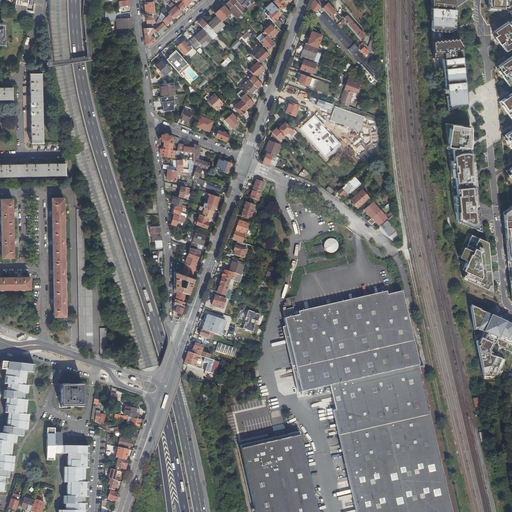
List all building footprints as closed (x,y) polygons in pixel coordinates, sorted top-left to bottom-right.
[(28,3),(28,0),(16,0),(14,15),(26,15),(27,5),(23,5),(23,2),(28,3)] [(169,0),(156,0),(157,1),(162,7),(165,10),(168,7),(162,1),(163,0),(162,0),(163,0),(167,3),(169,0)] [(176,5),(180,9),(185,4),(181,0),(175,0),(177,1),(176,2),(177,3),(176,5)] [(235,0),(229,0),(224,5),(231,12),(236,19),(245,11),(235,0)] [(284,4),(288,0),(274,0),(273,1),(280,8),(284,4)] [(320,6),(314,0),(313,0),(311,9),(318,17),(324,11),(322,8),(320,6)] [(432,20),(431,29),(432,31),(435,29),(436,31),(439,30),(440,31),(442,30),(443,39),(440,41),(439,40),(436,41),(435,40),(432,42),(433,58),(442,57),(444,82),(445,88),(443,89),(443,93),(445,92),(447,110),(458,105),(458,102),(467,101),(462,49),(460,49),(460,48),(462,46),(452,30),(452,29),(455,29),(456,9),(454,9),(454,0),(431,0),(430,19),(434,19),(434,20),(432,20)] [(145,2),(144,2),(145,14),(154,13),(153,1),(145,2)] [(266,6),(270,11),(272,13),(275,10),(276,11),(278,8),(272,1),(266,6)] [(335,11),(328,2),(322,8),(324,11),(329,16),(331,15),(335,11)] [(173,17),(174,18),(181,11),(175,5),(172,8),(168,12),(173,17)] [(224,5),(219,9),(226,17),(231,12),(224,5)] [(219,9),(214,13),(217,16),(221,21),(226,17),(219,9)] [(115,19),(114,11),(105,10),(105,20),(115,19)] [(266,15),(273,22),(277,18),(275,17),(279,14),(276,11),(275,10),(272,13),(270,11),(266,15)] [(324,11),(318,17),(351,53),(357,47),(339,27),(337,25),(333,20),(329,16),(324,11)] [(160,12),(158,18),(165,25),(173,17),(168,12),(166,14),(167,15),(166,17),(160,12)] [(273,33),(279,28),(273,22),(266,15),(264,12),(260,15),(267,22),(268,22),(270,25),(263,31),(264,31),(270,38),(274,34),(273,33)] [(146,19),(147,27),(153,27),(153,25),(151,26),(151,23),(153,23),(153,20),(156,20),(155,16),(152,16),(152,15),(147,16),(148,19),(146,19)] [(354,32),(359,37),(363,34),(360,32),(361,31),(346,15),(344,17),(343,18),(347,21),(346,23),(354,32)] [(214,20),(208,25),(213,30),(215,33),(224,24),(221,21),(217,16),(213,19),(214,20)] [(118,22),(119,28),(131,27),(132,27),(131,18),(122,18),(122,21),(118,22)] [(154,28),(155,30),(158,33),(166,26),(165,25),(158,18),(155,22),(158,26),(156,28),(155,27),(154,28)] [(198,23),(203,28),(208,35),(213,30),(208,25),(202,19),(198,23)] [(511,25),(508,20),(495,29),(506,48),(511,44),(511,25)] [(147,27),(143,28),(146,44),(149,45),(156,39),(154,37),(152,36),(152,34),(151,34),(153,31),(154,32),(155,30),(154,28),(153,27),(147,27)] [(203,28),(193,37),(199,43),(202,46),(211,37),(208,35),(203,28)] [(273,48),(276,44),(270,38),(264,31),(262,33),(265,37),(260,42),(267,49),(271,46),(273,48)] [(308,40),(307,44),(317,48),(321,36),(321,35),(318,34),(316,33),(315,34),(311,33),(308,40)] [(371,51),(375,56),(374,41),(370,36),(367,46),(371,51)] [(189,41),(195,47),(199,43),(193,37),(189,41)] [(182,52),(184,54),(191,48),(184,40),(177,46),(182,52)] [(305,43),(301,54),(300,57),(317,64),(321,53),(316,51),(317,48),(307,44),(305,43)] [(357,47),(359,49),(364,55),(368,52),(363,47),(364,46),(362,43),(357,47)] [(266,57),(269,55),(259,44),(252,51),(261,61),(266,57)] [(176,50),(167,59),(180,73),(190,65),(176,50)] [(357,50),(352,55),(371,76),(376,71),(376,68),(369,61),(368,63),(357,50)] [(259,63),(261,61),(252,51),(250,53),(258,61),(259,63)] [(218,63),(222,60),(217,53),(213,57),(218,63)] [(511,56),(511,55),(500,62),(504,67),(502,69),(504,72),(505,71),(511,80),(511,79),(511,56)] [(228,57),(221,63),(228,70),(230,68),(227,65),(228,64),(227,64),(229,63),(231,64),(233,63),(228,57)] [(157,68),(163,75),(171,69),(162,59),(155,65),(157,68)] [(312,73),(316,63),(303,59),(299,69),(312,73)] [(255,76),(264,68),(260,64),(259,63),(258,61),(249,70),(253,75),(255,76)] [(161,77),(163,75),(157,68),(155,70),(161,77)] [(29,74),(30,131),(42,131),(41,73),(40,73),(32,73),(29,73),(29,74)] [(311,77),(298,73),(295,81),(303,84),(304,85),(308,86),(311,77)] [(256,87),(260,83),(255,76),(253,75),(249,79),(256,87)] [(348,80),(344,89),(353,92),(356,93),(359,84),(361,85),(362,81),(350,77),(349,80),(348,80)] [(251,93),(256,88),(256,87),(249,79),(248,79),(239,87),(241,90),(250,99),(253,96),(251,93)] [(160,84),(161,94),(174,92),(173,82),(160,84)] [(0,99),(12,99),(12,86),(11,86),(11,87),(0,87),(0,99)] [(340,104),(348,106),(353,92),(344,89),(341,100),(342,100),(340,104)] [(248,106),(253,102),(250,99),(241,90),(237,94),(242,99),(248,106)] [(511,91),(501,99),(507,108),(510,107),(511,110),(511,91)] [(215,109),(220,105),(223,103),(214,93),(207,100),(215,109)] [(170,103),(173,102),(173,100),(174,100),(173,95),(162,96),(159,97),(160,102),(163,101),(163,104),(170,103)] [(244,110),(248,106),(242,99),(234,107),(241,115),(244,111),(244,110)] [(299,105),(289,101),(285,113),(295,116),(299,105)] [(342,108),(340,113),(343,114),(342,117),(339,124),(348,128),(354,112),(342,108)] [(180,118),(184,120),(188,111),(183,109),(180,118)] [(231,127),(239,120),(232,113),(224,119),(222,116),(219,119),(229,130),(232,127),(231,127)] [(201,128),(202,128),(206,118),(200,115),(196,124),(202,127),(201,128)] [(206,118),(202,128),(208,131),(213,121),(206,118)] [(284,121),(277,129),(283,135),(284,137),(285,135),(285,134),(291,128),(284,121)] [(470,126),(445,123),(447,140),(447,145),(448,145),(456,222),(481,232),(473,155),(469,147),(470,126)] [(277,129),(276,128),(271,132),(272,133),(278,139),(283,135),(277,129)] [(228,133),(218,129),(215,136),(225,141),(228,133)] [(42,142),(42,131),(30,131),(30,143),(43,143),(43,142),(42,142)] [(158,136),(159,141),(163,141),(172,142),(178,143),(179,138),(164,132),(158,136)] [(275,156),(280,142),(278,139),(272,133),(264,152),(266,152),(262,162),(268,164),(269,160),(271,161),(271,158),(270,158),(272,155),(275,156)] [(162,148),(170,149),(171,149),(172,142),(163,141),(162,148)] [(183,144),(178,143),(176,150),(178,150),(193,152),(193,147),(183,146),(183,144)] [(193,152),(193,160),(193,163),(207,168),(209,163),(197,159),(197,154),(198,154),(199,146),(194,144),(193,147),(193,152)] [(159,148),(161,156),(173,157),(173,155),(170,154),(170,149),(162,148),(159,148)] [(268,164),(274,166),(278,157),(275,156),(272,155),(270,158),(271,158),(271,161),(269,160),(268,164)] [(215,167),(227,171),(230,162),(219,158),(215,167)] [(0,176),(65,176),(65,163),(65,164),(0,164),(0,176)] [(201,168),(193,165),(193,168),(194,169),(193,170),(194,171),(193,175),(198,177),(201,168)] [(174,170),(167,169),(166,178),(175,179),(177,170),(174,170)] [(355,180),(353,177),(345,183),(348,186),(355,180)] [(223,198),(226,188),(224,187),(222,194),(218,192),(218,191),(219,191),(220,186),(208,182),(199,178),(199,181),(198,183),(203,185),(204,182),(207,183),(206,186),(215,190),(215,191),(214,191),(213,195),(219,197),(223,198)] [(256,179),(253,188),(261,191),(264,182),(256,179)] [(178,185),(172,183),(172,187),(180,189),(178,196),(183,197),(184,193),(187,193),(188,187),(187,187),(178,185)] [(344,195),(349,191),(344,185),(337,191),(340,195),(342,193),(344,195)] [(261,191),(253,188),(250,197),(258,200),(261,191)] [(350,199),(354,204),(355,202),(358,207),(369,198),(361,189),(350,199)] [(216,206),(219,197),(213,195),(208,193),(207,194),(209,195),(207,203),(204,202),(203,206),(203,207),(213,210),(214,206),(216,206)] [(170,203),(175,205),(179,206),(182,199),(172,195),(170,203)] [(66,316),(63,199),(52,199),(54,316),(66,316)] [(14,257),(12,200),(0,200),(2,257),(14,257)] [(380,210),(372,201),(364,209),(371,218),(376,214),(380,210)] [(246,202),(240,216),(249,220),(255,205),(246,202)] [(175,205),(172,213),(177,215),(178,211),(179,212),(181,207),(179,206),(175,205)] [(511,205),(503,212),(503,215),(505,228),(506,227),(507,234),(505,234),(508,261),(511,261),(511,260),(511,205)] [(210,217),(210,218),(213,210),(203,207),(203,208),(204,209),(202,214),(208,217),(210,217)] [(93,348),(91,286),(85,286),(83,209),(83,208),(76,208),(76,210),(77,210),(77,216),(80,345),(86,345),(86,348),(93,348)] [(172,216),(171,224),(176,226),(177,219),(182,221),(183,217),(179,216),(177,215),(172,213),(168,212),(168,215),(172,216)] [(207,228),(208,222),(207,221),(208,217),(202,214),(200,214),(198,217),(196,224),(207,228)] [(367,221),(371,225),(375,221),(379,225),(383,221),(376,214),(371,218),(367,221)] [(394,218),(393,215),(377,229),(395,242),(398,238),(394,219),(395,218),(394,217),(394,218)] [(239,220),(235,231),(242,233),(245,234),(245,233),(246,234),(246,233),(245,232),(248,224),(239,220)] [(160,232),(160,226),(150,226),(150,232),(150,234),(157,234),(157,232),(160,232)] [(233,236),(232,239),(242,242),(245,234),(242,233),(235,231),(233,236)] [(195,232),(191,247),(196,249),(198,244),(201,245),(203,245),(204,240),(206,235),(195,232)] [(487,242),(469,233),(458,258),(467,261),(462,273),(465,274),(461,280),(492,294),(487,242)] [(314,251),(316,257),(325,254),(326,255),(327,257),(329,257),(331,258),(333,258),(335,257),(336,256),(338,255),(338,254),(339,252),(339,250),(339,248),(338,246),(337,245),(336,244),(335,244),(334,243),(332,243),(331,243),(329,243),(327,244),(326,245),(324,247),(324,249),(314,251)] [(233,255),(243,258),(246,249),(235,246),(233,250),(235,251),(233,255)] [(190,247),(187,255),(197,258),(199,254),(198,253),(199,250),(196,249),(191,247),(190,247)] [(174,268),(174,272),(179,273),(191,277),(193,273),(196,262),(197,259),(197,258),(187,255),(185,263),(188,264),(187,266),(188,266),(186,273),(180,271),(180,270),(174,268)] [(233,260),(229,271),(236,274),(240,275),(243,263),(233,260)] [(224,270),(222,276),(230,279),(231,279),(232,276),(235,277),(236,274),(229,271),(224,270)] [(174,272),(174,289),(177,290),(178,290),(186,293),(188,294),(194,278),(191,277),(179,273),(174,272)] [(29,276),(0,276),(0,288),(30,288),(29,276)] [(219,283),(218,286),(227,289),(230,279),(222,276),(219,283)] [(210,289),(209,293),(215,295),(225,298),(228,299),(230,293),(231,290),(227,289),(218,286),(216,292),(216,291),(210,289)] [(177,293),(175,299),(183,301),(186,293),(178,290),(177,293)] [(449,511),(437,456),(429,422),(428,415),(426,407),(418,367),(413,343),(411,337),(403,300),(401,292),(387,295),(362,300),(313,311),(299,315),(295,315),(291,297),(286,298),(287,302),(284,303),(285,307),(283,308),(285,317),(283,318),(285,326),(291,353),(296,374),(299,390),(300,392),(329,385),(334,410),(340,435),(344,455),(349,478),(356,508),(356,511),(449,511)] [(362,300),(387,295),(387,292),(298,312),(299,315),(313,311),(362,300)] [(225,298),(215,295),(211,305),(222,309),(225,298)] [(173,305),(173,310),(181,313),(183,308),(185,302),(183,301),(175,299),(173,305)] [(511,324),(470,306),(474,330),(476,329),(481,331),(482,340),(476,341),(484,377),(493,377),(495,374),(498,374),(504,361),(489,354),(496,338),(511,344),(511,324)] [(249,319),(248,323),(255,325),(256,321),(258,322),(261,314),(249,310),(246,318),(249,319)] [(206,314),(201,329),(208,331),(211,332),(212,333),(220,335),(225,321),(206,314)] [(246,323),(243,329),(253,332),(255,326),(255,325),(248,323),(248,324),(246,323)] [(296,391),(299,390),(296,374),(291,353),(285,326),(282,326),(287,346),(296,391)] [(201,329),(199,335),(199,336),(204,337),(210,339),(211,338),(212,333),(211,332),(208,331),(201,329)] [(449,511),(451,511),(448,497),(448,496),(442,469),(437,446),(437,442),(432,423),(431,415),(428,402),(428,401),(422,377),(421,369),(416,350),(413,336),(412,337),(411,337),(413,343),(418,367),(426,407),(428,415),(429,422),(437,456),(449,511)] [(191,353),(198,355),(200,356),(201,352),(202,353),(203,352),(202,352),(203,350),(202,349),(203,345),(202,345),(197,343),(195,342),(191,353)] [(233,357),(236,348),(217,343),(215,351),(233,357)] [(187,352),(183,363),(195,366),(196,363),(199,364),(200,360),(197,359),(198,355),(191,353),(187,352)] [(207,363),(205,372),(209,373),(213,360),(204,357),(203,361),(207,363)] [(4,389),(3,391),(3,396),(8,397),(6,400),(4,412),(10,412),(7,415),(6,423),(9,427),(4,426),(2,433),(0,432),(0,490),(4,491),(6,477),(7,477),(8,473),(7,471),(8,470),(12,470),(13,456),(10,455),(9,454),(11,452),(11,445),(10,442),(11,441),(15,442),(16,435),(22,435),(23,432),(21,429),(22,428),(27,428),(28,414),(24,414),(23,413),(25,411),(26,400),(24,399),(24,397),(24,395),(24,393),(27,393),(28,385),(24,385),(23,384),(25,382),(26,374),(24,372),(25,371),(33,372),(34,364),(2,361),(2,368),(6,369),(5,383),(9,384),(7,386),(7,387),(6,389),(4,389)] [(67,386),(67,385),(61,385),(62,407),(67,407),(67,406),(78,406),(83,406),(83,384),(77,384),(77,385),(67,386)] [(97,404),(93,403),(91,419),(94,419),(96,413),(100,413),(101,411),(95,410),(97,404)] [(139,414),(140,409),(126,406),(124,415),(138,418),(139,414)] [(337,436),(340,435),(334,410),(331,411),(333,422),(337,436)] [(107,414),(104,414),(100,413),(96,413),(94,419),(96,420),(96,421),(105,423),(107,414)] [(139,426),(140,419),(131,417),(130,425),(139,426)] [(113,428),(114,430),(115,433),(115,434),(118,433),(119,435),(122,435),(119,426),(113,428)] [(46,460),(54,460),(54,453),(55,451),(57,453),(68,453),(68,464),(69,466),(68,467),(64,467),(64,482),(68,482),(69,483),(67,485),(67,493),(69,495),(68,496),(64,496),(63,503),(66,503),(66,508),(67,509),(66,510),(59,510),(58,511),(85,511),(86,504),(83,504),(83,500),(81,497),(87,497),(87,482),(81,482),(84,480),(84,471),(81,468),(87,468),(88,446),(61,447),(61,433),(54,433),(54,428),(47,428),(46,460)] [(239,444),(240,448),(266,442),(299,435),(298,431),(288,434),(261,440),(239,444)] [(253,511),(315,511),(312,496),(304,458),(299,435),(266,442),(240,448),(242,458),(253,511)] [(356,511),(356,508),(349,478),(344,455),(340,435),(337,436),(339,449),(349,494),(353,511),(356,511)] [(129,448),(131,439),(127,438),(127,439),(120,437),(118,445),(129,448)] [(117,447),(115,457),(125,460),(128,449),(117,447)] [(126,466),(127,461),(117,458),(116,466),(123,468),(124,465),(126,466)] [(110,469),(108,478),(109,479),(114,480),(115,474),(120,475),(122,471),(110,469)] [(115,484),(116,480),(114,480),(109,479),(108,484),(110,485),(109,489),(113,490),(114,487),(117,488),(118,485),(115,484)] [(107,498),(116,501),(118,493),(110,490),(107,498)] [(12,494),(10,498),(7,507),(15,510),(19,497),(12,494)] [(21,508),(31,511),(34,501),(24,498),(21,508)] [(40,511),(44,502),(34,499),(34,501),(31,511),(33,511),(40,511)]
